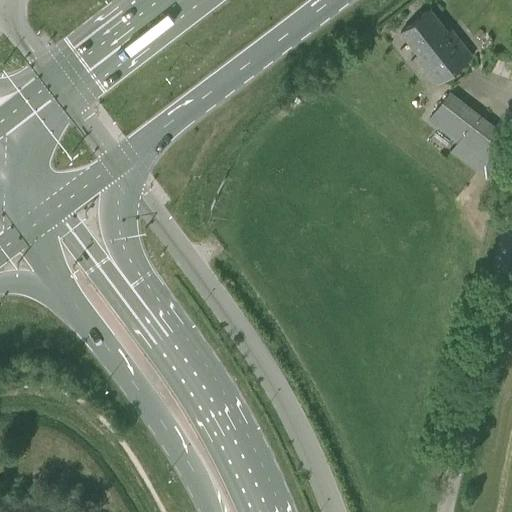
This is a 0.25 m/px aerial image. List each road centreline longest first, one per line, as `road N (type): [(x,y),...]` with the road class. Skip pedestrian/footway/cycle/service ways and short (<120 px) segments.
road 1 (unclassified): [(336,511),(253,346),(116,163)]
road 2 (primary): [(116,163),(332,0)]
road 3 (unclassified): [(451,511),(511,249)]
road 4 (primary): [(74,304),(168,436),(208,511)]
road 5 (primary): [(261,511),(212,413),(145,317)]
road 6 (primary): [(145,317),(142,280),(120,238),(116,163)]
road 7 (primary): [(145,317),(60,206)]
road 8 (primary): [(161,0),(54,81)]
